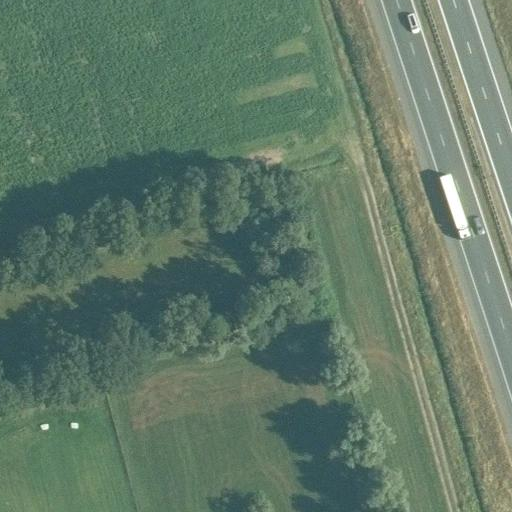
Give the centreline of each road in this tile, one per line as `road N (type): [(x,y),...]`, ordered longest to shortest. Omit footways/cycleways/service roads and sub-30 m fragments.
road 1 (motorway): [(395,0),(511,371)]
road 2 (track): [(457,511),(348,150)]
road 3 (motorway): [(511,169),(457,0)]
